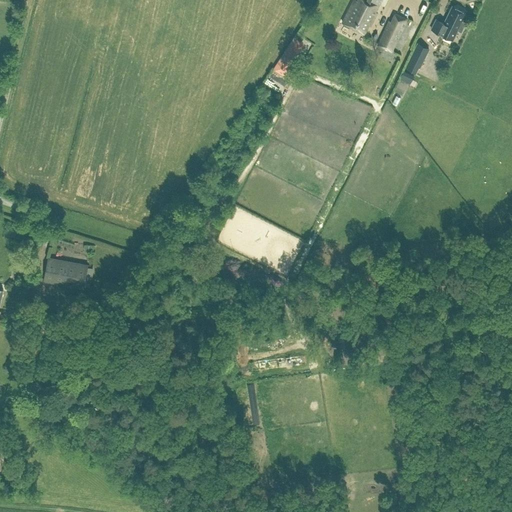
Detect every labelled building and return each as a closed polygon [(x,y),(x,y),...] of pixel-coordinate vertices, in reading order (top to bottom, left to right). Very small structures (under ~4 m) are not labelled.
[(375,11),(381,0),(353,0),(343,22),(365,33),(368,26),(369,27),(376,12),(375,11)] [(456,31),(465,12),(452,5),(444,22),(436,18),(431,29),(452,39),(456,31)] [(391,51),(406,19),(394,13),(390,22),(389,21),(377,45),(391,51)] [(285,65),(301,41),(294,37),(272,69),(291,82),(296,73),(285,65)] [(419,67),(429,49),(417,43),(405,68),(415,72),(418,67),(419,67)] [(404,70),(399,78),(410,84),(414,75),(404,70)] [(83,287),(88,265),(48,257),(43,279),(83,287)]
